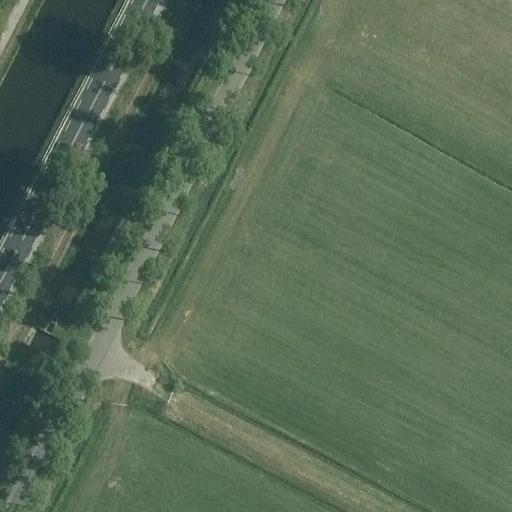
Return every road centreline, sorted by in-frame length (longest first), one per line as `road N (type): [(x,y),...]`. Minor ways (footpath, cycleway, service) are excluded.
road 1 (unclassified): [(12,511),(276,0)]
road 2 (primary): [(0,283),(147,0)]
